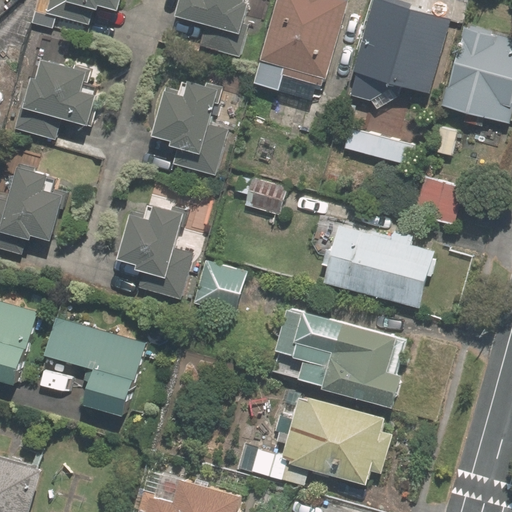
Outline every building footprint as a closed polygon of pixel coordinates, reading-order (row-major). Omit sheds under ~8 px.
[(256,23),(261,0),(192,0),(191,5),(256,23)] [(355,0),(286,0),(269,64),(333,81),(355,0)] [(462,10),(425,0),(383,0),(363,74),(439,94),(462,10)] [(511,33),(475,24),(453,104),(511,119),(511,33)] [(99,80),(104,62),(57,48),(42,99),(103,117),(113,84),(99,80)] [(160,154),(224,172),(238,125),(223,121),(235,78),(205,69),(203,77),(194,74),(191,83),(181,80),(180,82),(175,81),(170,97),(176,99),(160,154)] [(463,150),(470,124),(447,118),(440,145),(463,150)] [(60,183),(65,162),(33,154),(24,190),(0,184),(0,185),(0,254),(50,267),(60,229),(68,231),(78,187),(60,183)] [(476,183),(434,172),(423,212),(465,223),(476,183)] [(292,188),(259,179),(252,205),(285,214),(292,188)] [(191,244),(201,208),(169,199),(165,212),(146,206),(134,248),(153,254),(152,260),(145,279),(191,293),(204,248),(191,244)] [(444,248),(345,221),(330,275),(429,302),(444,248)] [(257,269),(213,257),(200,302),(245,314),(257,269)] [(0,356),(34,367),(52,310),(0,293),(0,356)] [(282,367),(402,399),(419,336),(299,304),(282,367)] [(157,336),(65,313),(56,348),(110,361),(102,393),(140,403),(157,336)] [(400,415),(311,391),(294,454),(383,478),(400,415)] [(42,511),(58,456),(0,439),(0,511),(42,511)] [(312,459),(249,442),(244,461),(307,478),(312,459)] [(249,511),(256,489),(197,473),(191,494),(160,485),(152,511),(249,511)]
